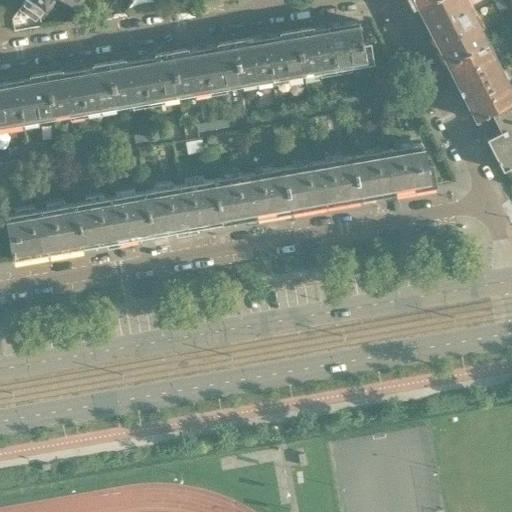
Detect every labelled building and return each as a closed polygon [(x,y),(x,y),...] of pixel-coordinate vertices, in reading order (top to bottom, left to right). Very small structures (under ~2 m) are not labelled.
[(65,0),(74,5),(77,0),(24,0),(22,3),(39,15),(48,0),(65,0)] [(485,41),(463,0),(427,0),(417,5),(446,61),(485,41)] [(511,2),(510,0),(497,0),(496,0),(501,10),(511,3),(511,2)] [(357,20),(295,30),(302,74),(372,62),(369,41),(361,43),(357,20)] [(295,30),(264,36),(232,41),(239,85),(302,74),(295,30)] [(232,41),(170,52),(177,95),(239,85),(232,41)] [(511,100),(511,93),(502,75),(485,41),(446,61),(461,91),(467,102),(475,119),(490,112),(511,100)] [(170,52),(108,63),(115,106),(177,95),(170,52)] [(108,63),(45,73),(53,117),(115,106),(108,63)] [(45,73),(0,81),(0,125),(53,117),(45,73)] [(370,99),(372,106),(373,113),(400,108),(398,94),(370,99)] [(357,96),(339,99),(340,107),(359,104),(357,96)] [(320,102),(322,110),(340,107),(339,99),(320,102)] [(511,100),(490,112),(500,131),(486,138),(502,170),(511,165),(511,100)] [(305,105),(295,107),(277,110),(278,118),(307,113),(305,105)] [(278,118),(277,110),(251,114),(252,122),(278,118)] [(232,117),(214,121),(215,129),(234,125),(232,117)] [(195,124),(197,132),(215,129),(214,121),(195,124)] [(170,128),(152,131),(153,139),(171,136),(170,128)] [(133,135),(134,143),(153,139),(152,131),(133,135)] [(108,139),(89,142),(91,150),(109,147),(108,139)] [(44,141),(26,144),(27,152),(45,149),(44,141)] [(91,150),(89,142),(71,145),(70,143),(58,145),(60,156),(91,150)] [(434,180),(431,164),(425,165),(421,147),(421,142),(352,154),(359,197),(434,184),(434,180)] [(7,147),(8,155),(27,152),(26,144),(7,147)] [(352,154),(323,159),(282,166),(290,209),(359,197),(352,154)] [(0,161),(0,179),(21,176),(18,158),(0,161)] [(282,166),(253,171),(211,178),(219,222),(290,209),(282,166)] [(211,178),(201,180),(144,190),(151,233),(219,222),(211,178)] [(144,190),(103,197),(75,202),(82,245),(151,233),(144,190)] [(75,202),(46,207),(5,214),(12,258),(82,245),(75,202)]
